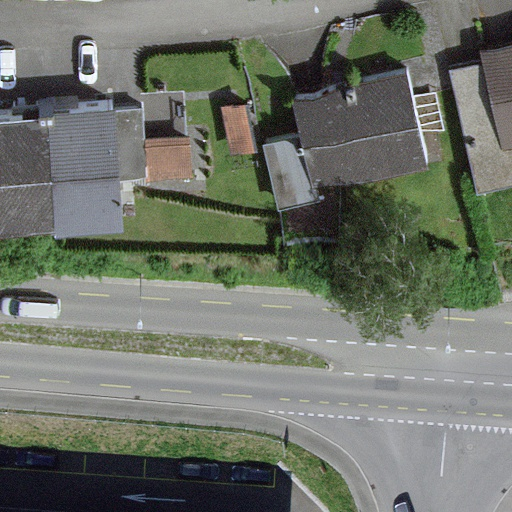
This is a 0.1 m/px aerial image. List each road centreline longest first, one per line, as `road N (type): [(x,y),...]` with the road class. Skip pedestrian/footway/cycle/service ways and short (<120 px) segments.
road 1 (primary): [(450,368),(0,336)]
road 2 (residential): [(197,17),(0,24)]
road 3 (residential): [(450,368),(439,511)]
